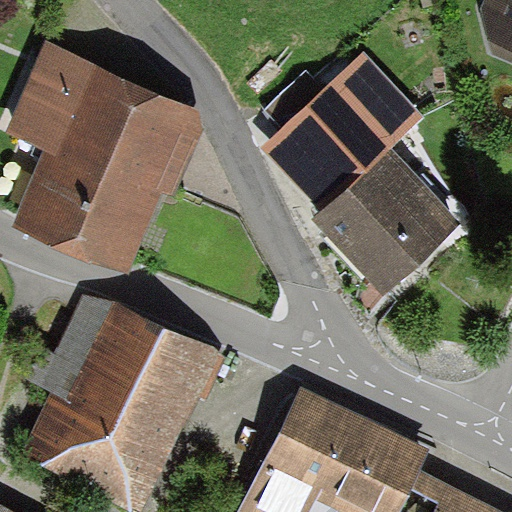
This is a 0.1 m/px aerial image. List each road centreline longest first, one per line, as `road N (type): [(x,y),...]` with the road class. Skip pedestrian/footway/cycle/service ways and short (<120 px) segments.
road 1 (residential): [(322,363),(326,327),(218,97),(202,70),(130,0)]
road 2 (residential): [(322,363),(0,223)]
road 3 (residential): [(489,437),(322,363)]
